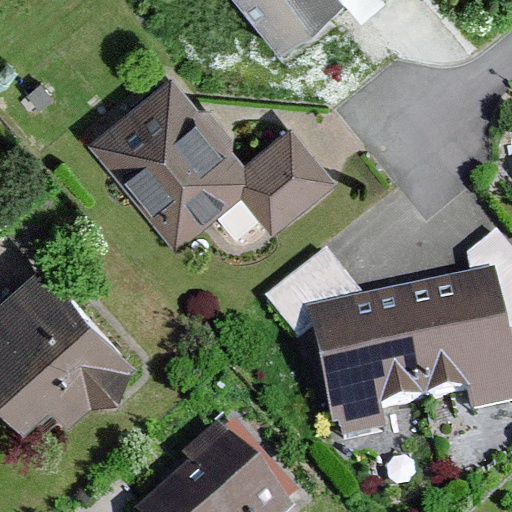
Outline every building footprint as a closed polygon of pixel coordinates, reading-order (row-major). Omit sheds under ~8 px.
[(335,0),(228,0),(275,52),(335,0)] [(237,166),(164,76),(84,141),(169,245),(236,191),(270,233),(330,184),(284,128),(237,166)] [(130,362),(33,264),(0,295),(0,405),(18,423),(41,400),(66,425),(130,362)] [(511,403),(511,377),(489,278),(304,320),(332,444),(511,403)] [(277,511),(282,508),(212,431),(175,465),(186,477),(147,511),(277,511)]
